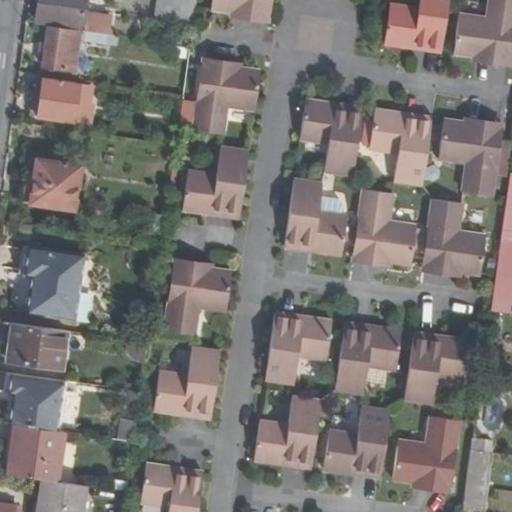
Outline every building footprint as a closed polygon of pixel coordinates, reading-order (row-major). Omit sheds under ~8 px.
[(70,27),(69,30),(105,36),(108,36),(111,19),(83,14),(84,0),(39,0),(37,22),(70,27)] [(189,48),(196,3),(196,0),(157,0),(155,20),(178,23),(175,46),(189,48)] [(213,0),(212,5),(235,9),(271,15),(272,0),(213,0)] [(441,50),(443,40),(448,0),(420,0),(420,8),(391,4),(388,21),(385,41),(441,50)] [(460,14),(456,42),(455,52),(475,56),(510,62),(511,54),(511,48),(511,0),(490,0),(488,19),(460,14)] [(69,30),(47,27),(42,68),(75,72),(79,42),(103,45),(105,36),(69,30)] [(204,61),(203,67),(194,128),(222,132),(227,105),(256,109),(262,70),(240,67),(204,61)] [(31,102),(29,117),(90,126),(93,104),(89,104),(91,89),(42,82),(39,103),(31,102)] [(362,108),(306,99),(301,137),(329,141),(325,170),(353,174),(361,117),(362,108)] [(376,110),(374,119),(370,148),(398,152),(394,181),(422,186),(430,128),(431,119),(376,110)] [(462,192),(491,197),(499,138),(500,130),(467,124),(445,121),(443,130),(439,159),(466,163),(462,192)] [(250,149),(220,145),(216,174),(187,170),(182,207),(240,216),(250,149)] [(35,161),(30,206),(73,212),(80,167),(35,161)] [(507,199),(501,243),(511,244),(511,173),(511,174),(507,199)] [(342,251),(343,243),(347,214),(320,210),(324,182),(295,178),(286,243),(288,243),(342,251)] [(357,245),(355,254),(390,259),(411,263),(412,254),(416,225),(389,221),(393,193),(365,189),(357,245)] [(461,204),(433,200),(425,256),(424,265),(460,271),(481,274),(486,236),(457,231),(461,204)] [(70,321),(80,257),(28,249),(24,275),(32,276),(30,291),(28,291),(25,314),(70,321)] [(511,259),(499,257),(496,276),(495,278),(511,280),(511,259)] [(172,270),(164,329),(191,334),(195,306),(226,311),(226,309),(226,308),(231,272),(208,268),(173,262),(172,270)] [(510,305),(511,290),(511,280),(495,278),(494,290),(492,302),(510,305)] [(510,305),(492,302),(490,313),(508,316),(510,305)] [(328,360),(332,330),(333,321),(277,313),(268,379),(296,383),(300,356),(328,360)] [(344,332),(337,389),(366,394),(370,366),(397,371),(401,341),(403,332),(346,323),(344,332)] [(65,333),(10,325),(5,361),(59,369),(65,333)] [(416,334),(415,343),(406,400),(435,405),(439,377),(465,381),(471,343),(416,334)] [(144,362),(147,345),(123,341),(122,350),(131,360),(144,362)] [(209,419),(219,352),(189,347),(185,375),(157,372),(152,410),(209,419)] [(54,432),(61,383),(9,375),(6,393),(11,394),(7,424),(13,425),(54,432)] [(315,455),(322,400),(295,396),(291,424),(262,420),(258,455),(313,464),(315,455)] [(331,431),(328,457),(327,467),(382,475),(383,466),(391,411),(364,407),(360,436),(331,431)] [(395,478),(414,481),(450,487),(451,480),(459,422),(433,418),(429,447),(400,442),(396,468),(395,478)] [(40,480),(56,482),(63,433),(54,432),(13,425),(6,475),(40,480)] [(463,502),(462,508),(483,511),(491,454),(470,451),(465,482),(463,502)] [(194,511),(201,469),(143,460),(137,499),(166,503),(164,511),(194,511)] [(56,482),(40,480),(35,511),(80,511),(84,486),(56,482)]
